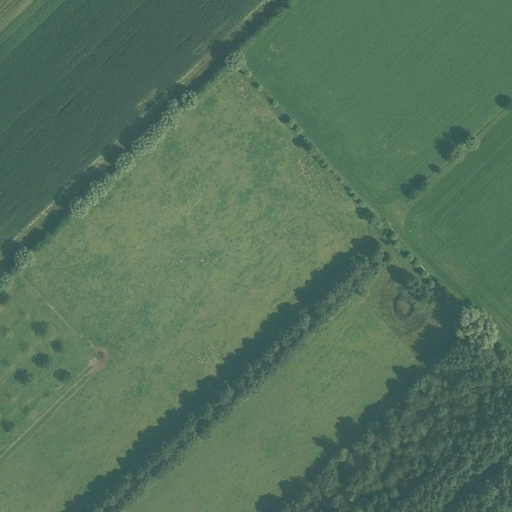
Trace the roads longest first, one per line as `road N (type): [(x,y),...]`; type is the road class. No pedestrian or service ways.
road 1 (track): [(386,248),(111,503)]
road 2 (track): [(273,511),(463,330)]
road 3 (track): [(494,361),(419,435),(389,445),(375,511)]
road 4 (track): [(386,248),(511,375)]
